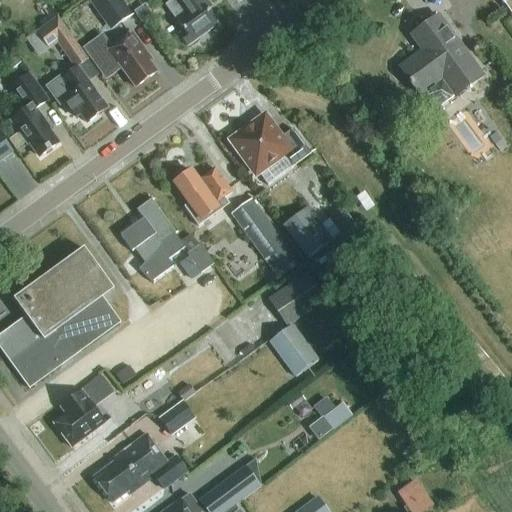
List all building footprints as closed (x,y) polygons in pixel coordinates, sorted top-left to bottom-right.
[(102,0),(121,25),(131,17),(119,0),(102,0)] [(187,50),(215,30),(214,28),(217,26),(209,14),(214,10),(206,0),(173,0),(164,7),(175,21),(183,32),(177,36),(187,50)] [(511,0),(500,0),(511,15),(511,0)] [(483,77),(439,17),(411,38),(421,52),(399,68),(420,97),(428,108),(431,109),(435,110),(439,109),(483,77)] [(87,62),(68,36),(56,19),(35,34),(48,52),(58,46),(75,70),(63,78),(62,76),(45,89),(59,109),(64,105),(75,120),(81,116),(87,124),(106,110),(77,69),(87,62)] [(156,73),(149,63),(151,61),(131,34),(104,53),(115,67),(117,65),(135,89),(156,73)] [(10,73),(21,65),(14,57),(4,65),(10,73)] [(57,146),(47,132),(50,130),(36,110),(47,102),(28,76),(13,87),(29,108),(9,122),(27,147),(29,145),(39,158),(57,146)] [(245,167),(248,165),(255,175),(281,156),(290,169),(310,155),(293,131),(280,140),(264,119),(232,143),(239,153),(237,155),(245,167)] [(0,163),(11,155),(0,139),(0,163)] [(231,193),(214,170),(198,182),(191,172),(174,185),(191,209),(201,223),(217,212),(213,206),(231,193)] [(278,280),(298,266),(251,200),(231,215),(278,280)] [(168,262),(184,250),(179,243),(149,202),(136,212),(143,220),(120,237),(132,253),(135,251),(145,265),(139,271),(151,284),(173,269),(168,262)] [(307,260),(330,243),(307,211),(284,227),(307,260)] [(190,236),(179,243),(184,250),(188,255),(198,248),(190,236)] [(201,276),(214,266),(199,247),(198,248),(188,255),(186,257),(201,276)] [(0,350),(29,390),(120,325),(102,300),(113,292),(83,251),(14,301),(26,318),(0,336),(0,350)] [(342,269),(323,274),(338,296),(349,294),(342,269)] [(306,275),(268,302),(285,328),(324,301),(306,275)] [(445,333),(457,323),(436,295),(424,305),(445,333)] [(294,380),(318,362),(292,327),(268,345),(294,380)] [(129,368),(115,377),(122,387),(136,378),(129,368)] [(72,450),(73,449),(104,425),(81,394),(61,410),(66,417),(54,426),(72,450)] [(291,412),(304,403),(298,394),(284,403),(291,412)] [(339,402),(332,408),(323,397),(311,407),(332,432),(351,416),(339,402)] [(171,439),(195,421),(182,403),(158,421),(171,439)] [(167,465),(155,449),(146,436),(110,462),(112,465),(93,480),(112,506),(127,495),(129,497),(154,479),(163,492),(186,475),(175,459),(167,465)] [(227,511),(235,506),(260,487),(246,469),(219,489),(200,504),(197,506),(188,495),(180,501),(165,511),(227,511)] [(415,478),(396,491),(409,511),(421,511),(433,505),(415,478)] [(326,511),(317,498),(298,511),(326,511)]
